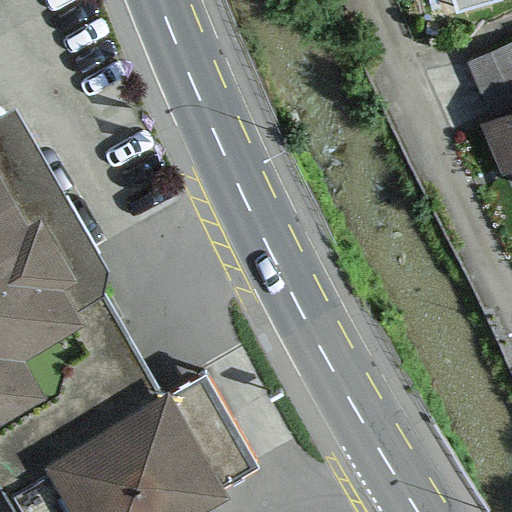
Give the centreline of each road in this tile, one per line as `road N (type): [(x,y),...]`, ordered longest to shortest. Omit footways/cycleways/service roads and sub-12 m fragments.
road 1 (primary): [(161,0),(278,265),(418,511)]
road 2 (residential): [(373,0),(422,117),(511,287)]
